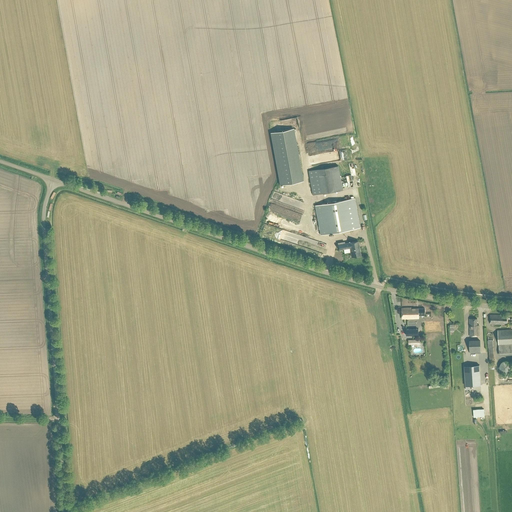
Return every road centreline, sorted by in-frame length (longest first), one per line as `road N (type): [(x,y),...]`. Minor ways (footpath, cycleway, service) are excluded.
road 1 (unclassified): [(511,308),(356,281),(53,179)]
road 2 (unclassified): [(62,511),(43,218),(53,179)]
